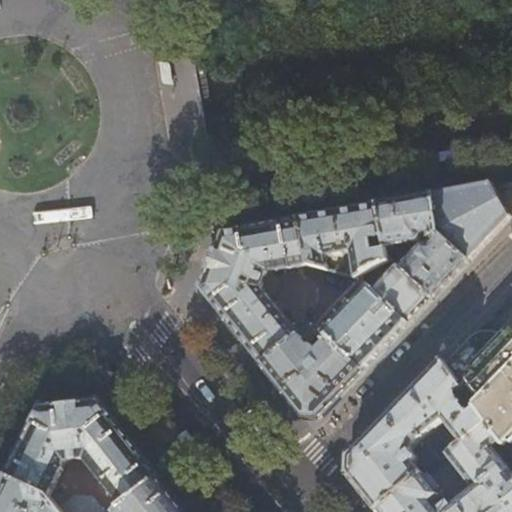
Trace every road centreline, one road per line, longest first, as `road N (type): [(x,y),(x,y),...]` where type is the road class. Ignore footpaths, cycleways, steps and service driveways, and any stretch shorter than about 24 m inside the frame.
road 1 (secondary): [(103,190),(183,189),(511,131)]
road 2 (residential): [(275,502),(511,249)]
road 3 (primary): [(275,502),(129,317)]
road 4 (primary): [(103,190),(131,129),(130,93),(117,60),(64,14)]
